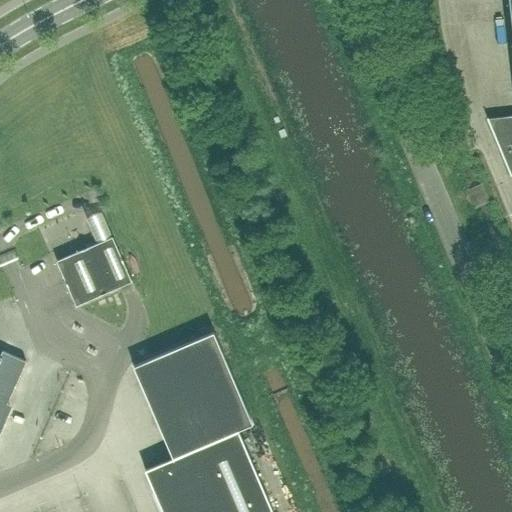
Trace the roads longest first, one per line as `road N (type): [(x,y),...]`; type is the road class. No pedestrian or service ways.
road 1 (unclassified): [(511,380),(353,0)]
road 2 (unclassified): [(0,485),(73,456),(102,416),(108,385),(99,366),(68,348),(40,287)]
